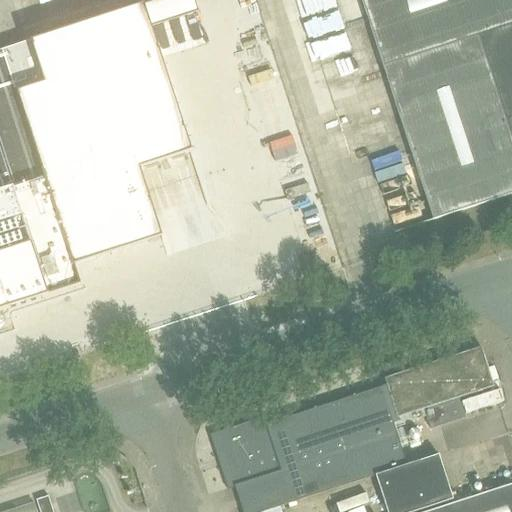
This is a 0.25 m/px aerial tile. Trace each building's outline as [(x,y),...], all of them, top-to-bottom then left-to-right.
[(0,309),(76,285),(69,264),(156,235),(134,166),(186,149),(146,26),(193,11),(189,0),(153,0),(26,42),(1,50),(0,50),(0,309)] [(349,84),(381,73),(365,27),(350,33),(337,0),(288,0),(299,30),(308,27),(317,53),(308,57),(323,97),(329,95),(336,115),(357,107),(349,84)] [(511,0),(361,0),(433,220),(511,194),(511,0)] [(373,147),(388,144),(385,126),(370,129),(373,147)] [(414,511),(452,500),(438,455),(406,466),(394,427),(426,417),(430,429),(465,418),(459,398),(493,387),(485,362),(480,348),(384,379),(386,386),(268,424),(265,417),(210,435),(227,490),(234,488),(242,511),(263,511),(375,476),(386,511),(414,511)] [(499,390),(461,402),(465,414),(502,401),(499,390)] [(511,511),(511,484),(426,511),(511,511)]
